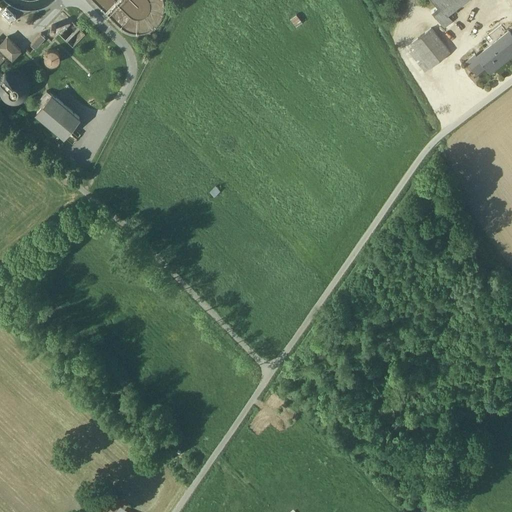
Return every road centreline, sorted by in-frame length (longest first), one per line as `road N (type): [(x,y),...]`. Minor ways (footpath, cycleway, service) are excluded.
road 1 (track): [(511,81),(421,157),(271,371)]
road 2 (track): [(0,119),(271,371)]
road 3 (track): [(0,293),(82,216),(86,192),(184,0)]
road 4 (track): [(175,511),(271,371)]
